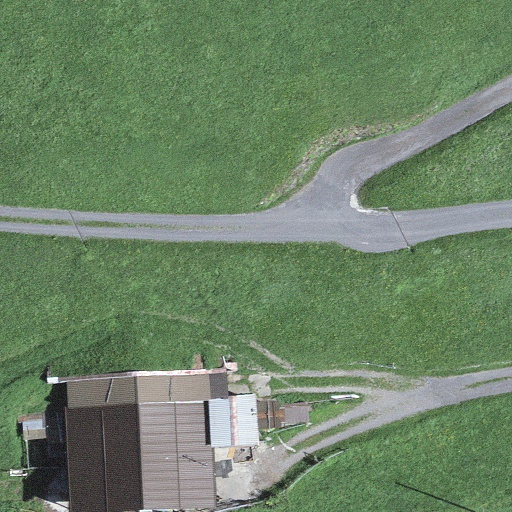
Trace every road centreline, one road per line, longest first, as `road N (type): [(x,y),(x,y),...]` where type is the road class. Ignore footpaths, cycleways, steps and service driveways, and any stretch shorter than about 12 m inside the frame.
road 1 (track): [(0,219),(160,228),(511,212)]
road 2 (track): [(511,93),(348,167),(329,194),(330,220)]
road 3 (track): [(511,382),(419,393),(318,435)]
